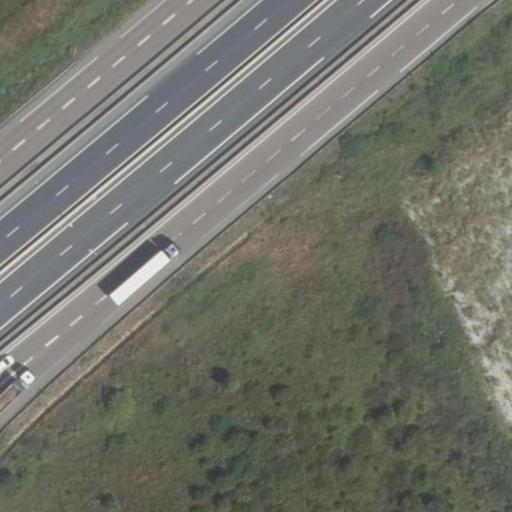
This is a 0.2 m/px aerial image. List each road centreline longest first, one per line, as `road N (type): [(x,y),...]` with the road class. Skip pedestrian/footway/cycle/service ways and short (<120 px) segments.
road 1 (trunk): [(31,358),(453,0)]
road 2 (trunk): [(0,306),(362,0)]
road 3 (trunk): [(286,0),(0,242)]
road 4 (trunk): [(193,0),(0,158)]
